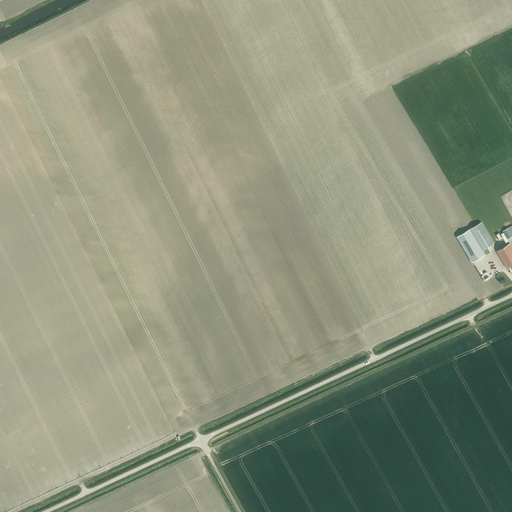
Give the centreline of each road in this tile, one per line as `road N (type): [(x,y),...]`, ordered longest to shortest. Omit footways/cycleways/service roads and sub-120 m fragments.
road 1 (unclassified): [(199,439),(511,295)]
road 2 (unclassified): [(48,511),(199,439)]
